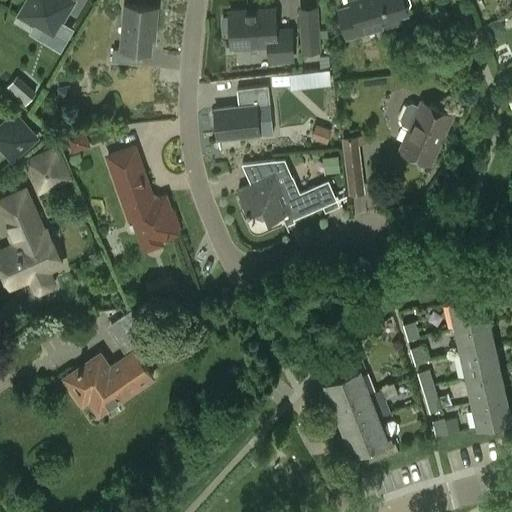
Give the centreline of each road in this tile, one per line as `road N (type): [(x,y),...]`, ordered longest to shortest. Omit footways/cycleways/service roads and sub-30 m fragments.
road 1 (residential): [(370,238),(341,235),(238,271),(215,226),(188,124),(198,0)]
road 2 (residential): [(343,511),(299,393)]
road 3 (unclassified): [(511,482),(394,511)]
